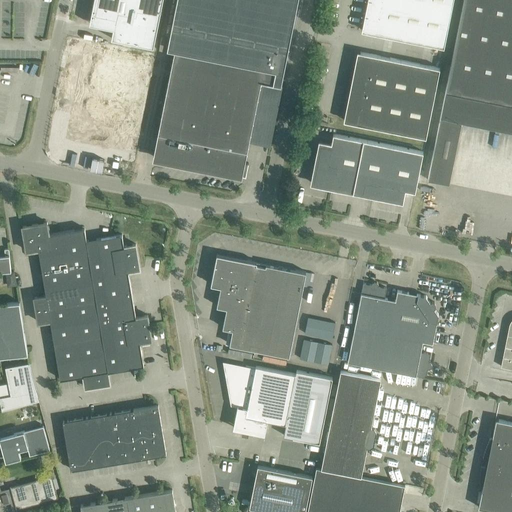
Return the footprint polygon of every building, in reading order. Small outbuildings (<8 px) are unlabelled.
[(154,46),(162,0),(93,0),(89,23),(113,28),(111,38),(154,46)] [(176,0),(172,24),(179,26),(175,49),(224,59),(276,69),(273,82),(281,84),(297,0),(176,0)] [(373,33),(379,0),(368,0),(363,28),(365,29),(365,30),(365,31),(373,33)] [(444,47),(453,0),(379,0),(373,33),(444,47)] [(511,0),(463,0),(428,179),(449,184),(462,121),(511,131),(511,0)] [(136,153),(155,59),(85,45),(69,125),(72,125),(70,137),(81,139),(81,142),(136,153)] [(246,156),(262,80),(273,82),(276,69),(224,59),(175,49),(157,138),(246,156)] [(355,123),(369,53),(360,52),(361,53),(360,54),(358,54),(352,83),(354,84),(353,89),(351,89),(345,118),(347,119),(347,120),(347,121),(355,123)] [(426,137),(440,67),(369,53),(355,123),(426,137)] [(353,191),(364,139),(333,133),(331,143),(319,141),(314,171),(316,171),(314,181),(314,184),(334,188),(334,185),(338,186),(353,189),(353,191)] [(246,156),(157,138),(154,152),(167,154),(166,159),(166,160),(246,176),(248,162),(248,163),(245,162),(246,156)] [(423,151),(393,145),(364,139),(353,191),(354,191),(354,189),(364,191),(365,191),(368,192),(368,194),(398,200),(398,198),(402,199),(404,199),(406,189),(415,191),(423,151)] [(122,234),(100,237),(87,240),(85,228),(49,234),(47,222),(23,226),(27,250),(39,248),(46,295),(34,297),(39,321),(50,319),(60,379),(84,375),(85,386),(110,382),(108,371),(144,365),(140,341),(152,339),(148,315),(136,317),(128,270),(140,268),(136,244),(124,246),(122,234)] [(257,261),(227,255),(217,253),(215,263),(211,284),(221,286),(217,305),(227,307),(223,327),(233,329),(230,343),(289,355),(306,271),(266,263),(266,266),(257,264),(257,261)] [(0,271),(11,270),(10,254),(0,255),(0,271)] [(6,271),(8,286),(17,285),(15,270),(6,271)] [(363,283),(361,293),(348,361),(426,377),(428,369),(430,368),(432,367),(432,365),(431,362),(429,361),(431,353),(421,351),(423,341),(433,342),(439,314),(434,308),(436,306),(436,303),(435,302),(433,301),(430,302),(426,295),(397,289),(395,299),(385,297),(387,287),(379,286),(378,283),(377,282),(375,281),(373,282),(371,284),(363,283)] [(0,356),(28,353),(20,301),(0,303),(0,356)] [(309,313),(306,329),(334,334),(337,318),(309,313)] [(511,368),(511,334),(508,333),(501,366),(511,368)] [(304,334),(301,354),(314,356),(318,337),(304,334)] [(320,337),(316,357),(330,359),(334,340),(320,337)] [(248,407),(256,367),(246,365),(246,366),(224,361),(231,404),(238,405),(248,407)] [(39,400),(31,371),(30,362),(5,367),(8,382),(0,384),(0,399),(2,410),(25,404),(39,400)] [(256,367),(248,407),(246,415),(268,420),(286,423),(296,373),(256,365),(256,367)] [(296,373),(286,423),(284,435),(320,442),(333,376),(297,369),(296,373)] [(341,369),(321,468),(362,476),(367,446),(370,447),(374,444),(377,431),(374,427),(371,426),(381,377),(341,369)] [(166,453),(164,441),(158,405),(63,420),(71,469),(166,453)] [(268,420),(246,415),(248,407),(238,405),(233,427),(234,427),(234,425),(243,427),(243,428),(249,430),(250,428),(265,431),(264,433),(265,433),(268,420)] [(506,511),(511,511),(511,421),(496,418),(492,438),(490,437),(487,446),(483,457),(487,458),(485,466),(481,465),(480,477),(481,486),(482,487),(479,507),(506,511)] [(0,437),(5,453),(6,460),(21,456),(19,449),(28,447),(30,454),(50,449),(44,425),(14,433),(14,434),(0,437)] [(250,506),(256,508),(255,511),(305,511),(313,476),(258,465),(250,506)] [(399,511),(403,492),(405,484),(362,476),(321,468),(316,466),(307,511),(399,511)] [(10,485),(11,487),(13,496),(14,499),(16,507),(24,504),(25,507),(41,502),(58,498),(52,475),(11,486),(11,485),(10,485)] [(176,511),(173,489),(127,497),(81,504),(82,511),(176,511)] [(8,491),(0,493),(0,494),(2,503),(10,501),(8,491)]
